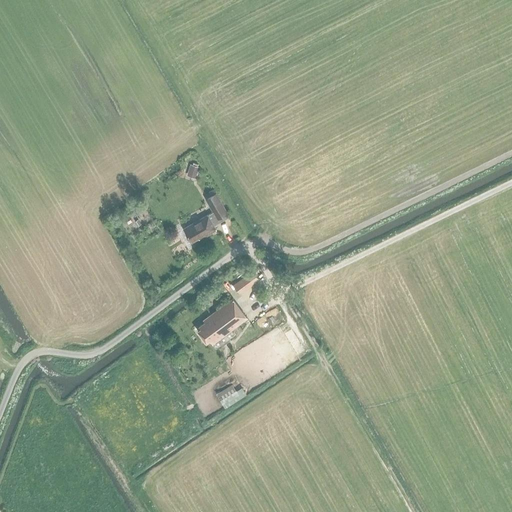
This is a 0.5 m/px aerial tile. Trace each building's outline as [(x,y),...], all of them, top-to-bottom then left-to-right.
[(190,165),(187,176),(196,179),(199,168),(190,165)] [(215,193),(205,200),(213,213),(217,220),(225,215),(227,214),(215,193)] [(207,215),(184,229),(192,242),(203,235),(204,237),(216,229),(207,215)] [(252,271),(233,285),(240,295),(260,280),(252,271)] [(232,299),(203,320),(205,322),(199,326),(201,328),(198,331),(206,342),(210,340),(213,344),(247,318),(232,299)] [(220,401),(225,408),(241,398),(237,391),(220,401)]
